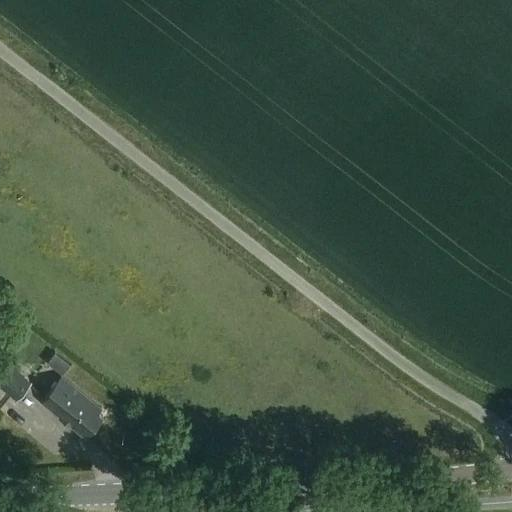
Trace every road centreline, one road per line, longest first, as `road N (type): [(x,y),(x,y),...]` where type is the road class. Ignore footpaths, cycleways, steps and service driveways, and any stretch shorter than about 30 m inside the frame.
road 1 (unclassified): [(511,446),(0,52)]
road 2 (tertiary): [(0,500),(511,471)]
